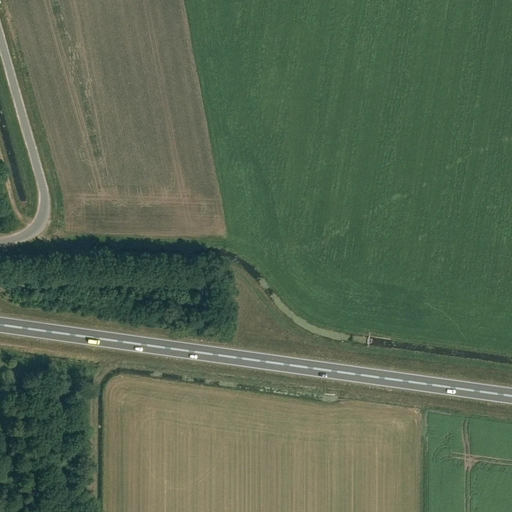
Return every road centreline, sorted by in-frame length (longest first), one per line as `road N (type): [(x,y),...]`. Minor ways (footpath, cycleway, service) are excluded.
road 1 (trunk): [(511,396),(0,325)]
road 2 (unclassified): [(0,30),(46,200),(33,230),(0,242)]
